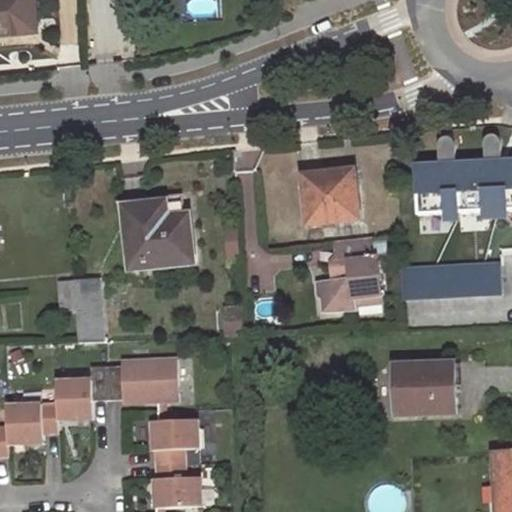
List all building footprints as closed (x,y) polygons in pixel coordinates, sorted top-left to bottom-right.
[(34,0),(0,0),(0,26),(1,31),(38,28),(34,0)] [(419,168),(421,217),(449,215),(449,222),(461,222),(461,215),(487,214),(488,221),(509,220),(509,213),(511,212),(511,163),(504,164),(502,143),(501,141),(499,139),(496,138),(494,139),(491,140),(489,142),(488,144),(489,165),(457,166),(457,146),(455,144),(454,142),(451,141),(446,141),(444,143),(443,144),(442,147),(443,167),(419,168)] [(357,177),(305,182),(310,225),(361,220),(357,177)] [(144,225),(128,227),(133,270),(197,263),(195,245),(189,245),(186,218),(169,220),(168,204),(149,205),(145,209),(143,213),(143,216),(144,225)] [(383,306),(378,261),(373,261),(372,240),(334,244),(336,264),(331,265),(333,281),(318,282),(319,297),(325,301),(326,316),(353,314),(353,308),(383,306)] [(502,265),(404,271),(405,300),(504,295),(502,265)] [(74,280),(60,282),(62,308),(76,306),(74,280)] [(102,316),(100,280),(74,280),(76,306),(77,318),(102,316)] [(227,336),(245,335),(244,308),(226,309),(227,336)] [(104,342),(102,316),(77,318),(78,343),(104,342)] [(122,405),(160,404),(169,404),(180,403),(178,361),(120,362),(121,372),(105,372),(106,402),(122,401),(122,405)] [(456,363),(397,365),(398,416),(457,414),(456,363)] [(57,422),(92,420),(91,402),(106,402),(105,372),(90,372),(90,381),(55,382),(56,404),(57,422)] [(40,407),(6,408),(7,429),(7,447),(42,446),(41,435),(57,435),(57,422),(56,404),(40,405),(40,407)] [(169,404),(160,404),(161,412),(170,412),(169,404)] [(161,412),(161,424),(170,423),(170,412),(161,412)] [(155,424),(156,452),(158,452),(158,466),(187,466),(186,451),(201,451),(200,422),(170,423),(161,424),(155,424)] [(497,511),(511,511),(511,454),(494,456),(497,511)] [(157,479),(158,506),(166,506),(203,504),(202,478),(187,478),(187,466),(158,466),(159,479),(157,479)]
